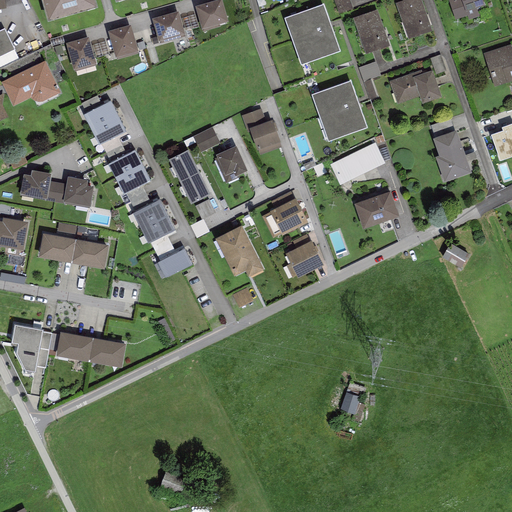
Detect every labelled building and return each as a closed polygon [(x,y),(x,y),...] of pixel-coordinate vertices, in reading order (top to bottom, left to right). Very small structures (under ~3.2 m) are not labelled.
[(94,0),(40,0),(47,24),(97,10),(94,0)] [(352,0),(336,0),(341,12),(355,7),(352,0)] [(421,0),(407,0),(395,4),(408,41),(433,32),(421,0)] [(449,0),(455,21),(467,17),(468,22),(480,18),(477,10),(484,8),(481,0),(449,0)] [(221,1),(195,8),(202,31),(228,24),(221,1)] [(323,6),(284,20),(301,67),(340,53),(323,6)] [(377,11),(353,19),(366,56),(390,47),(377,11)] [(178,13),(152,21),(159,43),(185,36),(178,13)] [(130,27),(108,33),(115,59),(138,53),(130,27)] [(4,29),(0,31),(0,67),(18,59),(4,29)] [(88,39),(66,45),(73,71),(95,65),(88,39)] [(511,48),(511,45),(484,54),(495,87),(511,82),(511,48)] [(438,72),(448,69),(442,53),(432,57),(438,72)] [(360,66),(365,80),(382,73),(377,60),(360,66)] [(45,63),(1,84),(13,108),(31,100),(33,102),(37,103),(42,103),(47,101),(60,95),(45,63)] [(412,74),(389,82),(398,105),(420,97),(423,105),(441,98),(432,72),(414,79),(412,74)] [(365,80),(371,98),(379,95),(373,77),(365,80)] [(350,83),(312,97),(328,143),(367,129),(350,83)] [(0,95),(0,119),(9,116),(2,95),(0,95)] [(90,131),(118,117),(110,102),(83,116),(90,131)] [(248,132),(250,132),(249,130),(266,124),(261,110),(242,116),(248,132)] [(118,117),(90,131),(98,147),(126,133),(118,117)] [(266,124),(249,130),(250,132),(259,156),(282,148),(272,122),(266,124)] [(212,128),(193,138),(200,153),(220,144),(212,128)] [(444,184),(471,174),(456,133),(433,141),(439,158),(435,159),(444,184)] [(375,144),(330,166),(340,186),(385,164),(375,144)] [(236,148),(216,156),(217,158),(215,159),(226,185),(239,179),(238,177),(247,173),(236,148)] [(115,180),(143,166),(135,151),(107,165),(115,180)] [(169,162),(179,183),(199,174),(188,152),(169,162)] [(143,166),(115,180),(123,196),(151,182),(143,166)] [(54,203),(58,184),(50,182),(51,176),(31,172),(30,177),(23,176),(20,195),(45,200),(45,201),(54,203)] [(210,197),(199,174),(179,183),(191,206),(210,197)] [(66,185),(58,184),(54,203),(64,204),(90,208),(93,188),(87,187),(88,182),(68,178),(66,185)] [(354,200),(363,226),(399,213),(391,188),(354,200)] [(296,200),(270,213),(262,217),(273,239),(281,235),(282,237),(308,225),(296,200)] [(140,229),(167,215),(160,201),(132,215),(140,229)] [(167,215),(140,229),(148,245),(175,231),(167,215)] [(193,224),(198,236),(211,231),(205,218),(193,224)] [(2,223),(0,223),(0,247),(23,252),(28,224),(3,220),(2,223)] [(61,221),(59,233),(76,236),(78,224),(61,221)] [(264,272),(241,227),(215,240),(234,278),(245,273),(249,280),(264,272)] [(76,242),(43,235),(38,259),(72,265),(76,242)] [(108,248),(76,242),(72,265),(104,271),(108,248)] [(286,256),(298,280),(324,267),(312,243),(286,256)] [(451,245),(442,259),(461,270),(469,256),(451,245)] [(184,250),(156,263),(164,280),(192,266),(184,250)] [(251,287),(235,292),(239,305),(255,301),(251,287)] [(43,326),(14,321),(11,339),(17,340),(16,349),(25,367),(35,370),(36,364),(45,366),(52,331),(42,330),(43,326)] [(94,335),(60,329),(56,352),(89,358),(94,335)] [(126,341),(94,335),(89,358),(122,364),(126,341)] [(361,396),(347,391),(341,407),(355,412),(361,396)] [(186,477),(165,470),(160,485),(180,492),(186,477)]
